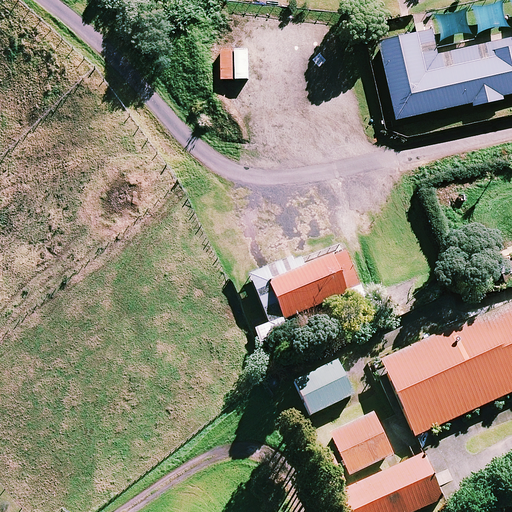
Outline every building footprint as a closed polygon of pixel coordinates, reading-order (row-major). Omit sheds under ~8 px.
[(511,40),(439,58),(434,34),(382,46),(401,124),(477,106),(478,110),(506,104),(505,100),(511,98),(511,40)] [(341,245),(270,277),(286,313),(357,280),(341,245)] [(511,296),(374,361),(409,435),(511,387),(511,296)] [(353,401),(339,373),(297,393),(310,421),(353,401)] [(371,408),(325,429),(343,467),(388,446),(371,408)] [(423,455),(331,497),(338,511),(394,511),(440,491),(423,455)] [(345,487),(333,463),(317,471),(329,495),(345,487)] [(466,511),(468,510),(452,499),(442,511),(466,511)]
